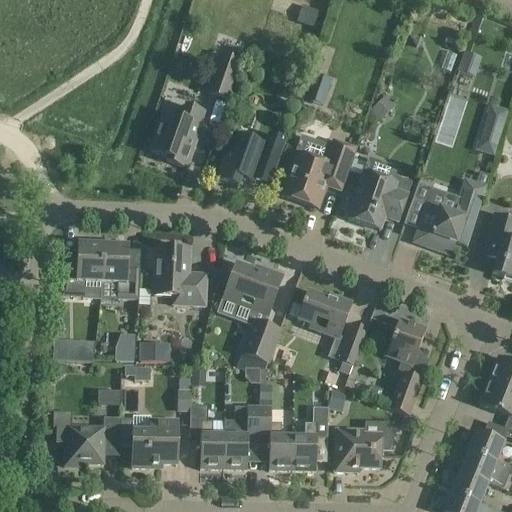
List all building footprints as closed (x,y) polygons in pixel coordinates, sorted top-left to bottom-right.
[(302,7),(296,24),(313,29),(319,13),(302,7)] [(474,80),(480,61),(464,56),(458,75),(474,80)] [(242,65),(219,57),(206,95),(228,103),(242,65)] [(313,76),(309,89),(324,94),(329,82),(313,76)] [(296,88),(282,83),(276,97),(291,102),(296,88)] [(370,113),(375,118),(391,104),(386,98),(370,113)] [(203,115),(185,108),(180,122),(164,116),(157,135),(150,154),(167,160),(165,163),(186,171),(192,153),(190,152),(203,115)] [(478,143),(497,148),(507,114),(488,108),(478,143)] [(285,143),(267,136),(263,148),(234,137),(227,155),(225,154),(222,162),(215,181),(237,189),(239,182),(252,187),(253,184),(269,189),(285,143)] [(287,179),(280,198),(313,210),(317,198),(322,196),(324,196),(326,189),(340,194),(347,175),(355,151),(333,143),(330,150),(301,139),(294,161),(287,179)] [(354,203),(347,222),(379,233),(384,220),(398,225),(404,206),(407,198),(411,184),(395,178),(398,170),(369,160),(363,175),(354,203)] [(485,189),(463,182),(455,207),(457,208),(454,217),(426,207),(420,226),(413,245),(450,258),(455,247),(466,250),(485,189)] [(511,222),(494,217),(491,226),(486,245),(499,249),(492,276),(511,282),(511,222)] [(84,285),(101,286),(102,248),(77,247),(76,268),(63,268),(60,300),(79,301),(84,301),(84,285)] [(128,249),(102,248),(101,286),(117,287),(117,302),(138,303),(139,271),(127,270),(128,249)] [(189,252),(156,250),(154,298),(173,299),(172,308),(204,309),(206,278),(188,277),(189,252)] [(256,274),(235,267),(228,285),(223,302),(267,318),(282,279),(257,270),(256,274)] [(301,312),(297,323),(309,327),(320,331),(318,335),(338,342),(352,305),(328,297),(327,300),(307,293),(301,312)] [(425,332),(399,322),(385,359),(400,365),(396,375),(402,377),(388,412),(408,419),(422,383),(408,378),(425,332)] [(279,333),(254,323),(242,357),(267,366),(279,333)] [(341,365),(338,374),(349,378),(358,354),(366,332),(353,327),(339,364),(339,365),(341,365)] [(68,349),(53,348),(52,362),(66,364),(68,349)] [(138,364),(169,364),(169,349),(138,348),(138,364)] [(116,364),(133,365),(133,354),(117,353),(116,364)] [(242,357),(236,371),(245,372),(259,372),(264,373),(267,366),(242,357)] [(511,365),(497,359),(488,384),(511,393),(511,365)] [(66,368),(51,368),(51,381),(57,381),(66,376),(66,368)] [(191,381),(204,382),(205,372),(191,371),(191,381)] [(259,386),(259,372),(245,372),(245,379),(251,386),(259,386)] [(264,373),(259,372),(259,386),(259,389),(259,404),(271,404),(271,388),(265,388),(265,373),(264,373)] [(511,393),(488,384),(478,408),(511,421),(511,393)] [(380,391),(369,388),(366,389),(364,396),(365,399),(376,402),(379,401),(381,394),(380,391)] [(121,394),(97,394),(97,406),(120,407),(121,394)] [(189,440),(190,410),(190,409),(190,394),(177,394),(176,415),(189,416),(188,440),(189,440)] [(327,410),(336,412),(340,396),(331,394),(327,410)] [(190,409),(190,410),(189,440),(200,440),(199,472),(223,473),(223,438),(212,438),(212,424),(207,424),(207,409),(190,409)] [(247,446),(258,447),(258,410),(236,410),(235,424),(224,424),(223,438),(223,473),(246,473),(247,446)] [(268,474),(291,474),(292,440),(281,440),(281,426),(270,426),(270,411),(258,410),(258,447),(268,447),(268,474)] [(304,440),(292,440),(291,474),(315,475),(316,442),(326,442),(327,422),(327,411),(312,411),(312,426),(304,426),(304,440)] [(120,422),(119,446),(119,449),(131,449),(131,471),(149,471),(149,467),(176,468),(177,424),(150,423),(150,420),(132,419),(132,422),(120,422)] [(103,448),(119,449),(120,422),(103,421),(103,431),(67,430),(66,452),(64,452),(63,469),(83,470),(83,467),(103,468),(103,448)] [(386,427),(364,426),(364,438),(349,437),(349,433),(335,433),(334,475),(348,475),(348,471),(379,472),(380,453),(386,453),(386,427)] [(504,445),(475,434),(467,455),(495,466),(504,445)] [(459,475),(502,492),(510,472),(495,466),(467,455),(459,475)] [(451,496),(479,507),(487,487),(502,493),(502,492),(459,475),(451,496)] [(479,507),(451,496),(444,511),(491,511),(479,507)]
